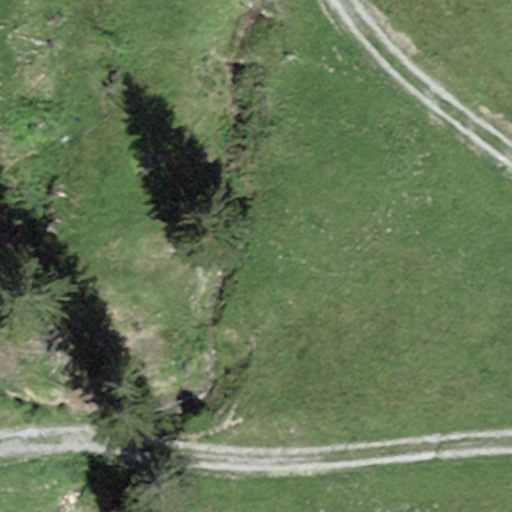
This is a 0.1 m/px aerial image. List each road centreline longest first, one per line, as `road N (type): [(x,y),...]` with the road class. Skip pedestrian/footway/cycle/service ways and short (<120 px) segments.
road 1 (track): [(511,443),(413,454),(0,455)]
road 2 (track): [(330,0),(393,84),(511,167)]
